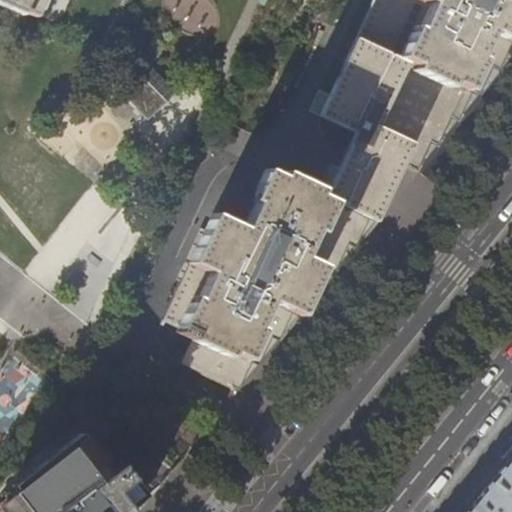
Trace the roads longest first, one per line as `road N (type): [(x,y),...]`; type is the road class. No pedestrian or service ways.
road 1 (primary): [(511,200),(257,511)]
road 2 (primary): [(381,511),(511,352)]
